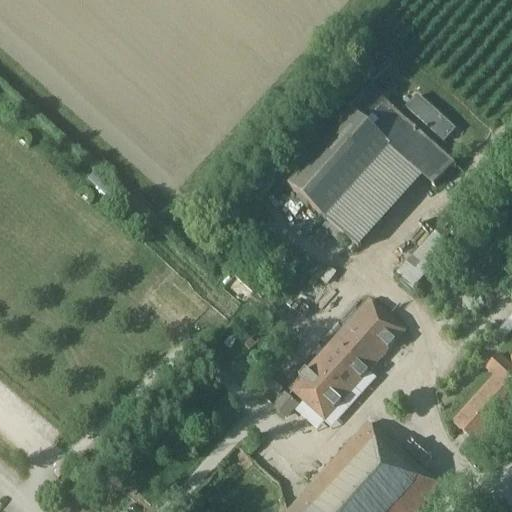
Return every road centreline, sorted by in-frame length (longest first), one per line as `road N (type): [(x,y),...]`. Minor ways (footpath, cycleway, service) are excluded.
road 1 (track): [(371,271),(443,332),(328,444),(289,443),(224,388),(206,357),(176,348),(75,461),(42,470)]
road 2 (track): [(164,511),(511,120)]
road 3 (track): [(0,411),(24,433),(42,470),(25,504),(35,511)]
road 4 (track): [(370,407),(466,481)]
